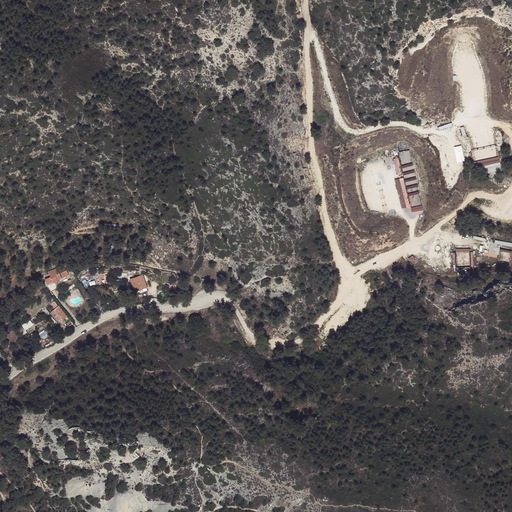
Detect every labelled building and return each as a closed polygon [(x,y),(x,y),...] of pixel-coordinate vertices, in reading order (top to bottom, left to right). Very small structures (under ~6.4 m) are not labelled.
[(482,162),(482,173),(501,171),(501,161),(482,162)] [(60,273),(51,277),(45,279),(47,284),(53,282),(56,283),(58,280),(59,280),(60,278),(69,275),(67,269),(66,270),(65,267),(59,270),(60,273)] [(48,272),(51,277),(60,273),(59,270),(58,268),(48,272)] [(142,276),(131,280),(134,291),(146,287),(142,276)] [(56,308),(52,311),(59,320),(58,320),(60,322),(67,317),(55,300),(52,303),(56,308)] [(59,320),(52,311),(50,312),(58,323),(60,322),(58,320),(59,320)]
